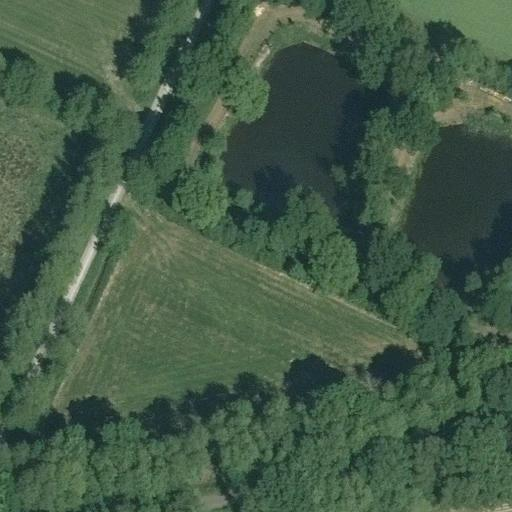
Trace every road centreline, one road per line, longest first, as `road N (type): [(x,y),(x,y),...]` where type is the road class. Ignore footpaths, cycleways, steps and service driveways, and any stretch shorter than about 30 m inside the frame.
road 1 (residential): [(0,430),(210,0)]
road 2 (residential): [(72,511),(511,427)]
